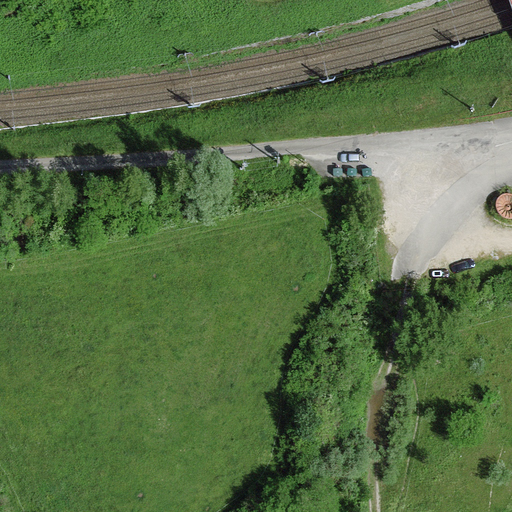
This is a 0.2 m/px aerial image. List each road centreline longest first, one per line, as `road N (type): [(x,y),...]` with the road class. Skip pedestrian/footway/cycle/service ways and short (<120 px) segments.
road 1 (track): [(296,148),(0,167)]
road 2 (track): [(378,511),(401,290)]
road 3 (unclassified): [(511,126),(421,142),(296,148)]
road 4 (track): [(511,158),(463,187),(401,290)]
